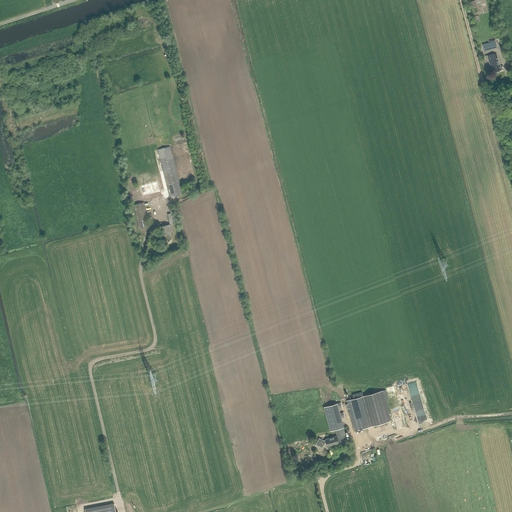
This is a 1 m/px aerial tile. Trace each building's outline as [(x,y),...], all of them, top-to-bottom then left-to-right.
[(482,45),(484,51),(497,48),(496,41),(482,45)] [(488,56),(489,61),(491,67),(489,68),(490,71),(492,70),(493,73),(500,71),(501,70),(500,66),(498,59),(496,53),(488,56)] [(182,195),(170,147),(158,150),(170,198),(182,195)] [(143,195),(158,191),(156,182),(141,186),(143,195)] [(149,227),(144,202),(133,205),(138,229),(149,227)] [(159,227),(161,237),(174,234),(171,224),(159,227)] [(388,400),(385,390),(363,396),(371,427),(391,421),(385,401),(388,400)] [(371,427),(363,396),(346,401),(355,431),(371,427)] [(343,429),(336,404),(322,408),(330,433),(343,429)] [(323,441),(319,438),(315,445),(322,448),(324,444),(326,443),(328,447),(334,446),(339,445),(337,436),(325,440),(323,441)]
